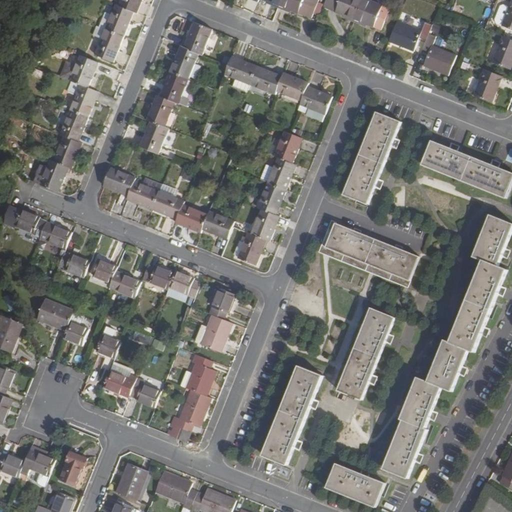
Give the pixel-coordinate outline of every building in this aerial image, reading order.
[(143,0),(122,0),(120,6),(134,12),(137,13),(143,0)] [(264,0),(273,3),(272,6),(279,8),(282,0),(264,0)] [(311,19),(318,0),(282,0),(279,8),(285,11),(286,9),(311,19)] [(347,18),(355,22),(363,0),(326,0),(324,7),(348,16),(347,18)] [(390,9),(366,0),(363,0),(355,22),(361,24),(362,22),(382,30),(390,9)] [(511,29),(511,2),(502,26),(511,29)] [(120,6),(116,5),(106,29),(124,36),(134,12),(120,6)] [(174,16),(169,30),(183,35),(187,20),(174,16)] [(423,31),(398,21),(390,42),(415,52),(420,38),(427,41),(430,34),(433,25),(426,22),(423,31)] [(203,55),(213,30),(195,23),(185,48),(200,54),(203,55)] [(96,55),(114,62),(124,36),(106,29),(96,55)] [(434,46),(437,37),(430,34),(427,41),(423,50),(430,53),(425,66),(449,75),(457,55),(434,46)] [(511,70),(511,67),(511,40),(504,37),(493,63),(511,70)] [(195,65),(200,54),(185,48),(182,47),(172,72),(190,79),(195,65)] [(200,54),(195,65),(202,68),(207,57),(203,55),(200,54)] [(81,56),(71,81),(81,85),(89,88),(99,62),(81,56)] [(230,66),(226,75),(252,85),(258,68),(233,58),(230,66)] [(252,85),(276,95),(277,91),(283,78),(258,68),(252,85)] [(493,103),(503,77),(485,70),(475,96),(493,103)] [(190,79),(172,72),(162,97),(176,103),(180,104),(190,79)] [(277,91),(303,102),(309,87),(310,84),(285,73),(283,78),(277,91)] [(89,88),(81,85),(71,110),(89,117),(99,92),(89,88)] [(328,115),(335,97),(309,87),(303,102),(302,105),(313,109),(327,115),(328,115)] [(149,122),(152,123),(166,128),(176,103),(162,97),(159,96),(149,122)] [(327,115),(313,109),(310,117),(324,123),(327,115)] [(65,136),(80,142),(89,117),(71,110),(62,135),(65,136)] [(394,140),(401,123),(378,114),(346,195),(369,205),(376,187),(378,188),(380,181),(379,181),(392,147),(393,148),(396,141),(394,140)] [(169,130),(166,128),(152,123),(142,148),(148,150),(159,155),(169,130)] [(304,139),(291,134),(286,132),(276,157),(280,159),(293,164),(304,139)] [(80,142),(65,136),(55,162),(70,168),(73,169),(83,143),(80,142)] [(451,150),(434,143),(425,166),(508,199),(511,188),(511,173),(499,169),(500,167),(493,165),(493,166),(458,152),(458,150),(452,148),(451,150)] [(209,156),(217,158),(219,150),(211,148),(209,156)] [(280,159),(269,184),(287,191),(296,166),(293,164),(280,159)] [(55,162),(52,161),(49,169),(43,166),(36,183),(43,186),(60,193),(70,168),(55,162)] [(270,180),(275,167),(268,165),(263,178),(270,180)] [(112,169),(105,187),(130,197),(136,182),(137,179),(112,169)] [(130,197),(129,200),(154,210),(161,192),(136,182),(130,197)] [(277,216),(287,191),(269,184),(259,209),(263,210),(277,216)] [(161,192),(154,210),(179,220),(184,208),(186,202),(161,192)] [(205,230),(209,218),(184,208),(179,220),(177,225),(203,236),(205,230)] [(17,228),(42,238),(47,225),(48,223),(41,220),(42,218),(24,210),(17,228)] [(280,217),(277,216),(263,210),(252,236),(267,241),(270,242),(280,217)] [(237,222),(212,212),(209,218),(205,230),(229,240),(237,222)] [(506,249),(511,232),(511,223),(492,216),(476,257),(485,261),(452,343),(447,341),(430,383),(419,379),(403,420),(406,421),(386,469),(409,479),(416,461),(418,462),(420,455),(419,454),(428,430),(425,429),(429,419),(431,420),(433,412),(432,412),(442,388),(452,392),(459,374),(461,375),(463,368),(462,368),(469,351),(475,353),(482,335),(484,336),(486,329),(484,329),(499,294),(500,295),(502,288),(501,287),(508,270),(498,267),(503,256),(504,256),(507,249),(506,249)] [(47,225),(42,238),(41,240),(67,249),(74,232),(55,225),(54,228),(47,225)] [(411,282),(420,258),(337,225),(328,248),(411,282)] [(257,267),(267,241),(252,236),(249,234),(245,244),(240,257),(239,260),(257,267)] [(240,257),(245,244),(241,242),(235,255),(240,257)] [(72,257),(65,254),(60,269),(86,279),(92,262),(73,254),(72,257)] [(113,284),(118,272),(119,267),(101,260),(94,276),(113,284)] [(158,267),(156,270),(149,266),(144,281),(170,291),(176,274),(158,267)] [(118,292),(136,299),(143,283),(118,272),(113,284),(112,288),(119,291),(118,292)] [(176,274),(170,291),(168,295),(177,299),(180,292),(196,298),(202,284),(195,281),(196,279),(177,272),(176,274)] [(237,295),(221,289),(210,315),(214,316),(225,320),(227,313),(230,314),(237,295)] [(68,332),(71,323),(75,312),(47,301),(39,321),(68,332)] [(396,319),(372,309),(340,391),(353,396),(352,398),(358,400),(359,398),(363,400),(370,382),(372,383),(374,377),(372,376),(385,344),(387,344),(390,338),(388,337),(396,319)] [(113,316),(109,312),(105,317),(110,320),(113,316)] [(77,313),(75,321),(84,323),(86,315),(77,313)] [(0,348),(13,354),(25,324),(4,316),(0,326),(0,348)] [(203,345),(222,352),(234,324),(225,320),(214,316),(210,328),(203,345)] [(84,346),(90,330),(71,323),(68,332),(65,339),(84,346)] [(199,343),(203,345),(210,328),(204,325),(198,339),(199,343)] [(98,352),(117,360),(123,343),(114,339),(117,331),(108,328),(104,335),(98,352)] [(141,334),(138,341),(149,346),(152,339),(141,334)] [(154,348),(166,351),(168,342),(156,339),(154,348)] [(211,369),(215,362),(198,355),(195,363),(198,364),(188,389),(193,391),(207,396),(217,371),(211,369)] [(8,390),(11,391),(18,372),(2,365),(0,369),(0,394),(6,397),(8,390)] [(118,366),(115,373),(130,379),(131,376),(133,372),(118,366)] [(324,377),(301,367),(265,457),(288,466),(295,448),(297,449),(299,442),(298,441),(314,401),(316,402),(318,394),(317,394),(324,377)] [(124,396),(125,394),(131,396),(138,379),(131,376),(130,379),(115,373),(112,372),(105,389),(124,396)] [(144,385),(146,382),(138,379),(131,396),(138,399),(137,402),(156,409),(163,392),(144,385)] [(182,419),(177,418),(173,428),(176,429),(175,432),(172,431),(170,436),(178,439),(188,443),(192,432),(195,425),(201,428),(212,398),(207,396),(193,391),(182,419)] [(12,399),(6,397),(0,394),(0,424),(4,426),(11,407),(9,406),(12,399)] [(32,469),(51,477),(57,461),(38,454),(38,456),(30,453),(26,463),(20,479),(27,481),(32,469)] [(88,459),(72,453),(61,481),(77,487),(85,467),(86,468),(89,460),(88,459)] [(15,458),(14,460),(7,457),(0,454),(0,475),(2,471),(20,479),(26,463),(15,458)] [(511,458),(501,483),(511,488),(511,458)] [(150,472),(130,464),(118,493),(138,501),(150,472)] [(362,474),(338,465),(328,488),(377,507),(386,484),(368,477),(369,475),(362,472),(362,474)] [(194,484),(165,472),(157,492),(185,504),(184,507),(192,510),(198,493),(191,490),(194,484)] [(206,511),(233,511),(237,502),(208,490),(206,496),(198,493),(192,510),(197,511),(199,511),(200,510),(206,511)] [(72,511),(77,500),(61,494),(53,511),(52,511),(39,507),(37,511),(72,511)] [(133,511),(135,508),(114,500),(109,511),(133,511)]
